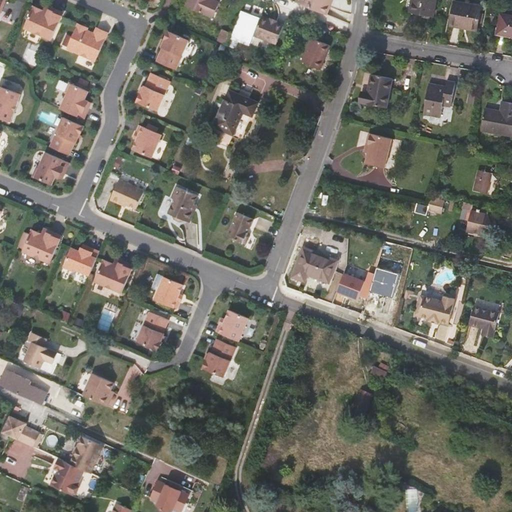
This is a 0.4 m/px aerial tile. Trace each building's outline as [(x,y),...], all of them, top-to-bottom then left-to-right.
[(188,0),(185,7),(212,20),(219,4),(211,0),(188,0)] [(292,0),(291,2),(326,16),(330,7),(327,3),(328,0),(332,1),(332,0),(292,0)] [(436,0),(411,0),(409,12),(433,17),(436,0)] [(481,7),(455,2),(450,26),(476,31),(481,7)] [(52,40),(64,13),(50,7),(49,9),(45,7),(44,10),(34,6),(24,28),(52,40)] [(511,16),(501,14),(497,34),(511,36),(511,16)] [(284,27),(274,23),(269,21),(261,18),(253,37),(275,46),(284,27)] [(88,28),(78,24),(73,36),(71,41),(68,47),(67,49),(96,61),(109,33),(101,29),(98,35),(95,34),(87,30),(88,28)] [(231,33),(221,29),(216,40),(225,44),(231,33)] [(168,31),(162,44),(161,44),(160,46),(161,46),(158,52),(155,60),(176,70),(189,40),(168,31)] [(73,36),(67,34),(62,45),(68,47),(71,41),(73,36)] [(330,46),(311,39),(302,63),(320,70),(330,46)] [(143,85),(142,87),(143,87),(140,93),(136,101),(158,111),(171,81),(150,72),(144,85),(143,85)] [(392,79),(371,75),(367,94),(363,93),(362,103),(386,107),(392,79)] [(454,83),(447,81),(446,87),(429,83),(423,113),(440,117),(442,105),(450,106),(454,83)] [(87,105),(89,101),(85,100),(89,91),(70,83),(66,92),(68,94),(61,109),(84,119),(90,107),(87,105)] [(0,86),(0,118),(11,123),(22,95),(0,86)] [(257,103),(229,91),(215,126),(223,130),(222,134),(222,138),(221,141),(229,144),(233,134),(243,112),(252,115),(257,103)] [(511,93),(504,92),(502,102),(487,99),(486,108),(485,108),(481,130),(511,135),(511,93)] [(81,135),(85,127),(64,117),(51,147),(71,156),(77,143),(78,143),(79,141),(81,135)] [(137,132),(140,133),(139,134),(137,139),(133,149),(152,157),(162,134),(157,132),(146,128),(140,125),(137,132)] [(0,132),(0,161),(4,163),(8,153),(5,152),(11,136),(0,132)] [(369,132),(366,145),(370,146),(368,153),(366,162),(386,167),(393,138),(390,137),(369,132)] [(37,168),(33,177),(52,186),(56,178),(59,179),(61,175),(64,177),(70,164),(46,153),(39,169),(37,168)] [(492,174),(479,171),(475,191),(487,194),(492,174)] [(146,191),(120,180),(112,200),(122,204),(123,202),(128,205),(138,209),(146,191)] [(198,195),(176,185),(171,197),(174,198),(168,213),(173,215),(175,219),(180,221),(184,220),(187,221),(189,222),(194,210),(192,209),(194,203),(198,195)] [(429,209),(442,213),(447,200),(433,195),(429,209)] [(415,211),(427,215),(430,206),(418,203),(415,211)] [(476,205),(466,203),(462,219),(472,222),(469,232),(482,235),(486,236),(494,227),(491,216),(486,215),(475,212),(476,205)] [(254,219),(237,212),(227,237),(243,244),(246,245),(250,237),(248,234),(254,219)] [(50,263),(62,236),(48,231),(47,233),(43,231),(41,234),(32,230),(30,235),(24,249),(23,252),(50,263)] [(18,247),(24,249),(30,235),(24,232),(18,247)] [(100,252),(87,247),(86,250),(82,248),(80,252),(71,248),(63,267),(73,271),(74,269),(90,276),(100,252)] [(338,261),(305,248),(294,277),(306,282),(308,275),(330,283),(338,261)] [(119,263),(114,261),(113,264),(103,260),(94,282),(122,293),(133,266),(120,260),(119,263)] [(395,297),(401,272),(377,266),(371,291),(395,297)] [(345,271),(338,291),(360,299),(367,279),(345,271)] [(164,276),(154,300),(177,309),(180,301),(177,299),(179,294),(183,284),(164,276)] [(443,301),(425,296),(419,316),(429,319),(429,321),(439,324),(439,322),(449,324),(455,299),(444,296),(443,301)] [(21,306),(14,303),(10,312),(21,317),(20,319),(25,321),(27,316),(22,314),(27,305),(22,303),(21,306)] [(485,329),(485,333),(495,335),(500,313),(475,307),(471,325),(485,329)] [(220,322),(217,331),(239,340),(249,318),(230,309),(226,319),(224,324),(220,322)] [(163,333),(169,319),(148,311),(135,341),(157,350),(160,341),(163,335),(164,333),(163,333)] [(83,320),(76,317),(73,323),(80,326),(83,320)] [(56,353),(48,349),(43,347),(46,339),(31,333),(28,340),(32,342),(23,361),(39,368),(43,359),(52,363),(56,353)] [(11,348),(16,339),(9,336),(4,345),(11,348)] [(225,377),(238,347),(217,338),(213,346),(211,352),(210,352),(209,354),(210,355),(204,368),(225,377)] [(154,351),(149,349),(146,357),(152,360),(154,351)] [(383,382),(390,368),(381,363),(378,368),(375,367),(371,376),(383,382)] [(0,385),(2,387),(9,372),(5,371),(0,381),(0,385)] [(29,382),(9,372),(2,387),(17,393),(41,405),(46,393),(28,385),(29,382)] [(114,383),(92,374),(82,395),(107,407),(112,395),(109,394),(110,390),(114,383)] [(372,395),(362,390),(355,405),(365,410),(372,395)] [(25,424),(9,416),(8,418),(1,432),(10,436),(31,445),(34,447),(39,434),(24,426),(25,424)] [(42,436),(39,434),(34,447),(36,448),(42,436)] [(67,462),(85,470),(91,473),(103,446),(82,436),(74,455),(71,454),(67,462)] [(67,462),(58,458),(54,467),(55,468),(59,470),(57,474),(55,474),(50,484),(73,495),(76,494),(80,487),(78,484),(85,470),(67,462)] [(27,487),(22,486),(19,494),(16,493),(14,498),(17,500),(21,501),(27,487)] [(166,492),(155,487),(147,504),(155,508),(154,510),(155,511),(179,511),(185,500),(174,495),(166,492)] [(129,511),(131,510),(116,503),(112,511),(129,511)]
